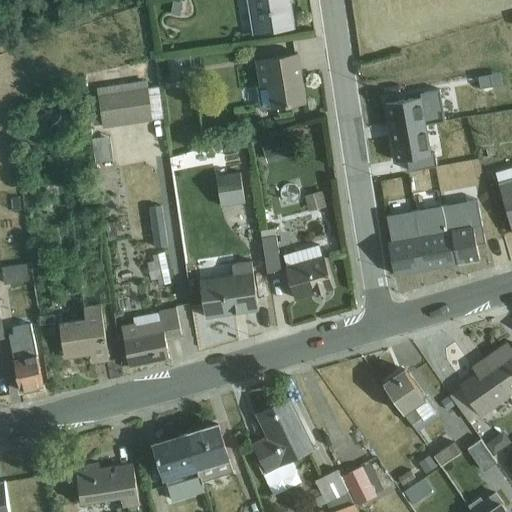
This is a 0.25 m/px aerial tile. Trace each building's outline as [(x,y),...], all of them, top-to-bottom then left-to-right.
[(182,16),(186,0),(185,0),(172,0),(169,12),(182,16)] [(247,0),(253,34),(294,27),(289,0),(247,0)] [(261,110),(305,104),(298,54),(256,60),(260,87),(257,87),(261,110)] [(168,58),(171,82),(181,81),(180,72),(192,71),(190,56),(168,58)] [(100,99),(90,101),(94,127),(151,118),(147,89),(100,95),(100,99)] [(382,98),(392,161),(406,159),(407,168),(434,164),(427,118),(443,116),(439,90),(382,98)] [(92,163),(111,160),(107,135),(88,137),(92,163)] [(290,139),(263,148),(268,162),(295,154),(290,139)] [(172,169),(221,164),(219,151),(171,156),(172,169)] [(216,165),(221,207),(246,205),(241,162),(216,165)] [(511,167),(496,172),(511,228),(511,167)] [(459,265),(480,261),(474,226),(469,227),(466,213),(479,211),(474,187),(454,190),(458,214),(416,223),(419,236),(408,238),(407,228),(386,232),(395,276),(458,264),(459,265)] [(322,192),(305,197),(309,212),(326,207),(322,192)] [(88,195),(90,216),(99,214),(96,194),(88,195)] [(178,199),(179,213),(193,211),(191,198),(178,199)] [(115,222),(106,223),(108,241),(118,239),(115,222)] [(275,228),(261,230),(268,273),(282,271),(275,228)] [(0,249),(0,255),(4,285),(33,281),(29,246),(0,249)] [(296,299),(334,288),(324,258),(323,258),(320,246),(283,257),(296,299)] [(171,283),(164,252),(153,255),(154,261),(147,263),(151,281),(157,279),(159,286),(171,283)] [(206,318),(259,310),(251,261),(199,269),(206,318)] [(142,280),(140,267),(117,272),(120,285),(142,280)] [(93,363),(109,361),(101,304),(83,306),(85,318),(60,321),(65,353),(75,352),(76,357),(91,354),(93,363)] [(56,324),(54,307),(38,310),(40,326),(56,324)] [(170,359),(166,340),(183,336),(177,307),(160,310),(160,312),(134,318),(135,324),(122,326),(130,367),(170,359)] [(21,391),(44,386),(30,324),(13,328),(15,334),(10,335),(21,391)] [(505,345),(484,359),(511,397),(511,396),(511,349),(509,351),(505,345)] [(477,374),(460,386),(482,417),(511,397),(484,359),(472,368),(477,374)] [(405,370),(384,385),(416,431),(438,416),(405,370)] [(289,399),(257,414),(268,436),(252,443),(261,462),(258,464),(268,485),(297,471),(292,461),(314,450),(289,399)] [(202,482),(233,472),(219,425),(187,435),(202,482)] [(454,442),(434,456),(441,466),(467,448),(471,445),(460,429),(450,437),(454,442)] [(204,492),(202,482),(187,435),(155,445),(172,502),(204,492)] [(500,437),(488,445),(494,454),(506,446),(500,437)] [(481,439),(471,445),(467,448),(484,473),(497,463),(481,439)] [(431,455),(419,462),(426,474),(439,466),(431,455)] [(124,510),(140,507),(134,463),(115,466),(116,472),(112,472),(111,467),(100,468),(99,463),(76,466),(82,503),(121,498),(124,510)] [(362,467),(342,477),(357,505),(376,496),(371,486),(378,483),(370,467),(363,470),(362,467)] [(326,503),(330,511),(332,511),(355,504),(342,477),(339,469),(315,481),(319,489),(316,491),(315,489),(307,493),(314,506),(317,505),(319,507),(326,503)] [(10,511),(6,481),(0,481),(0,511),(10,511)] [(427,482),(406,495),(412,504),(433,492),(427,482)] [(473,511),(506,511),(494,494),(484,501),(481,497),(469,506),(473,511)]
